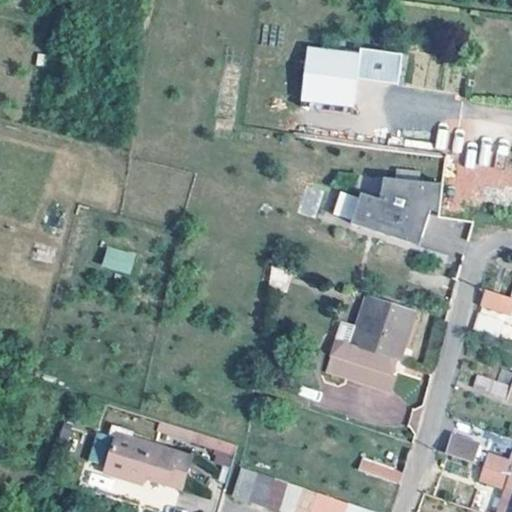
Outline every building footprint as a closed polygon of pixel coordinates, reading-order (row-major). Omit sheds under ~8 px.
[(306,48),(303,71),(356,77),(358,56),(306,48)] [(352,108),(356,77),(303,71),(299,101),(352,108)] [(363,176),(360,191),(377,194),(380,180),(363,176)] [(359,194),(350,226),(411,242),(413,233),(422,235),(430,208),(437,210),(440,185),(381,178),(378,199),(359,194)] [(413,233),(411,242),(420,244),(422,235),(413,233)] [(106,246),(102,268),(131,274),(136,252),(106,246)] [(298,273),(282,268),(276,288),(291,292),(298,273)] [(511,297),(498,292),(494,306),(511,312),(511,297)] [(425,313),(375,297),(360,337),(357,347),(344,343),(334,374),(399,393),(403,378),(399,377),(387,373),(391,359),(404,363),(408,364),(425,313)] [(404,363),(391,359),(387,373),(399,377),(404,363)] [(511,373),(498,368),(494,381),(511,387),(511,373)] [(511,387),(494,381),(475,375),(471,388),(511,402),(511,387)] [(479,445),(453,436),(446,455),(473,464),(479,445)] [(190,459),(116,438),(106,475),(141,485),(142,482),(144,476),(181,486),(190,459)] [(230,465),(234,444),(216,440),(212,462),(230,465)] [(511,453),(510,453),(507,463),(506,463),(502,474),(508,476),(511,477),(511,453)] [(484,468),(502,474),(506,463),(488,456),(484,468)] [(404,470),(362,457),(358,468),(401,482),(404,470)] [(502,474),(484,468),(483,468),(478,481),(497,487),(502,474)] [(251,499),(263,504),(273,476),(258,472),(251,499)] [(181,486),(144,476),(142,482),(179,492),(181,486)] [(273,476),(263,504),(278,509),(287,481),(273,476)] [(511,511),(511,477),(508,476),(495,511),(511,511)] [(288,511),(293,511),(303,486),(287,481),(278,509),(288,511)] [(293,511),(310,511),(317,491),(303,486),(293,511)] [(327,511),(332,496),(317,491),(310,511),(327,511)] [(344,511),(362,511),(364,507),(348,502),(344,511)]
